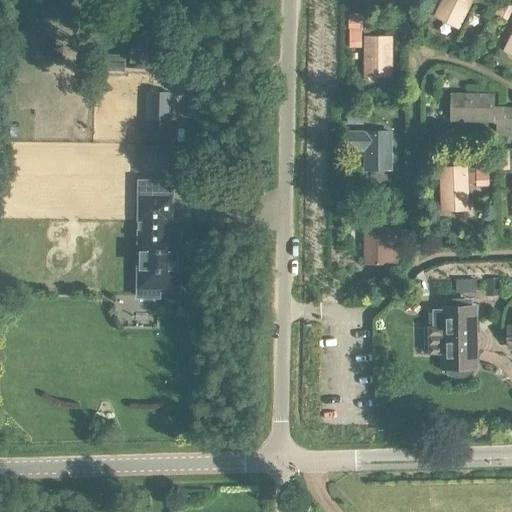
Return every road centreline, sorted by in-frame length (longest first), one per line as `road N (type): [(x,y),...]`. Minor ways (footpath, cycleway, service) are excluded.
road 1 (unclassified): [(280,460),(288,0)]
road 2 (unclassified): [(280,460),(0,468)]
road 3 (unclassified): [(280,460),(511,453)]
